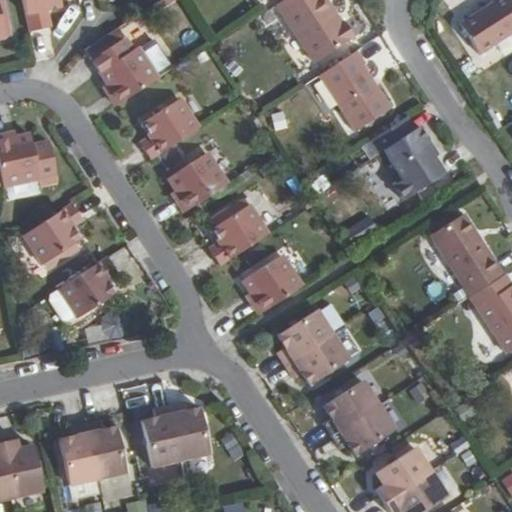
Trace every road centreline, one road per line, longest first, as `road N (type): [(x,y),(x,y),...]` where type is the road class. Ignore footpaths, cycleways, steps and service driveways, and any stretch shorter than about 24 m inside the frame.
road 1 (residential): [(204,347),(57,103),(15,84),(0,88)]
road 2 (residential): [(387,0),(395,39),(511,210)]
road 3 (residential): [(0,392),(204,347)]
road 4 (residential): [(316,511),(204,347)]
